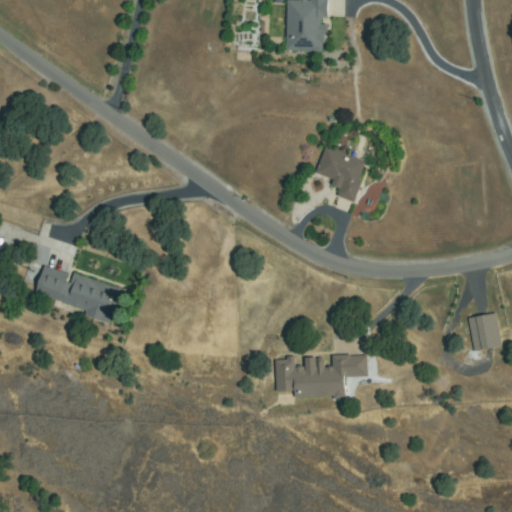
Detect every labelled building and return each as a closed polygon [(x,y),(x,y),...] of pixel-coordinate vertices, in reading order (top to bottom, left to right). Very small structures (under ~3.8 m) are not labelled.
[(311,0),(325,0),(322,51),(286,49),(290,2),(311,3),(311,0)] [(343,185),(317,173),(328,148),(367,165),(352,199),(339,193),(343,185)] [(68,278),(65,285),(69,286),(74,274),(119,293),(108,321),(36,291),(49,259),(54,262),(50,270),(68,278)] [(496,316),(501,345),(476,350),(470,320),(496,316)] [(324,368),(333,369),(334,356),(367,359),(366,377),(346,375),(344,398),(275,391),(279,359),(292,361),(292,367),(305,368),(306,359),(324,361),(324,368)]
